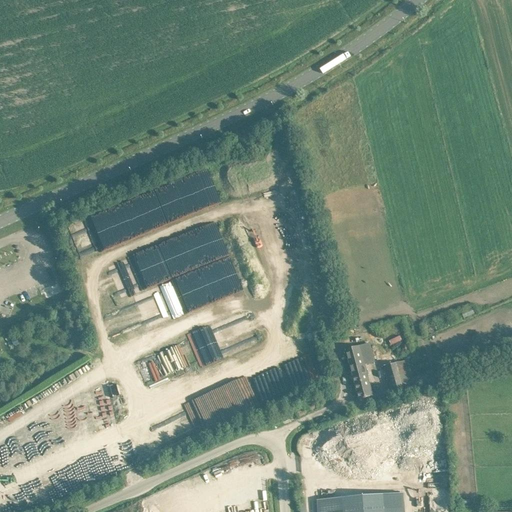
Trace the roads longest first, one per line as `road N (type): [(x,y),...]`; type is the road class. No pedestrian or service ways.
road 1 (secondary): [(0,221),(259,102),(413,0)]
road 2 (unclassified): [(85,511),(272,429)]
road 3 (unclassified): [(272,429),(336,392),(323,332)]
